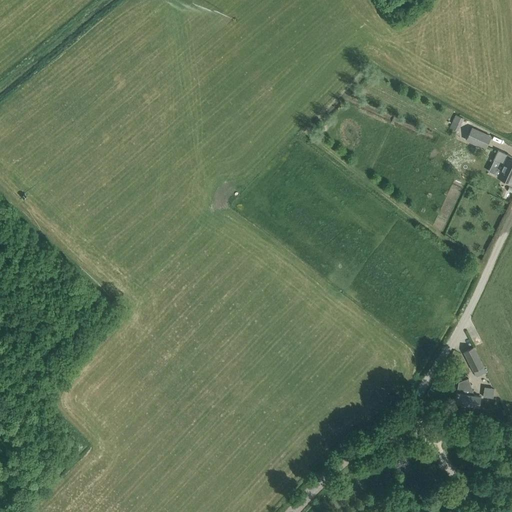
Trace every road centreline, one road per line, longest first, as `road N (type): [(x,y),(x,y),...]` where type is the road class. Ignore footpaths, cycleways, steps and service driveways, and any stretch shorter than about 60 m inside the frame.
road 1 (unclassified): [(408,427),(418,392),(457,333),(511,217)]
road 2 (unclassified): [(294,511),(342,461),(408,427)]
